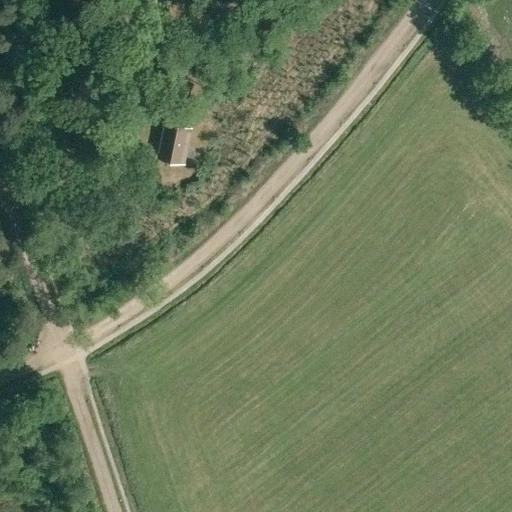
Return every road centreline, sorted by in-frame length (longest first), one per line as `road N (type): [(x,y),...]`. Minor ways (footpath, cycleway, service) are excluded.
road 1 (track): [(73,345),(222,237),(389,62),(433,0)]
road 2 (track): [(60,351),(0,170)]
road 3 (track): [(17,174),(45,0)]
road 4 (track): [(114,511),(60,351)]
